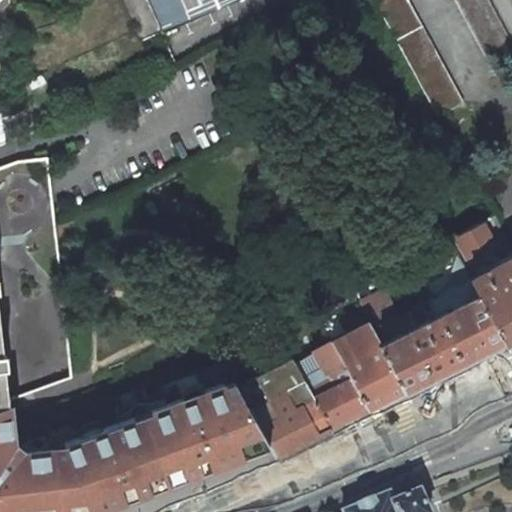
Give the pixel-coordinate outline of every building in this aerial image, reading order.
[(147,0),(162,32),(235,0),(147,0)] [(373,0),(437,117),(463,102),(407,0),(373,0)] [(454,0),(495,74),(511,64),(511,47),(486,0),(454,0)] [(0,166),(0,403),(6,401),(71,378),(54,224),(47,157),(16,160),(0,166)] [(492,243),(482,223),(456,237),(466,256),(492,243)] [(470,278),(504,340),(511,335),(511,252),(482,269),(483,271),(470,278)] [(420,303),(371,327),(380,342),(379,343),(405,390),(504,340),(470,278),(426,300),(434,315),(427,318),(420,303)] [(368,408),(405,390),(379,343),(380,342),(371,327),(368,321),(330,341),(368,408)] [(330,341),(295,363),(330,427),(368,408),(330,341)] [(295,363),(291,358),(238,384),(249,407),(250,406),(270,444),(275,454),(330,427),(295,363)] [(235,385),(233,380),(225,383),(227,388),(235,385)] [(143,402),(138,403),(168,483),(200,470),(270,444),(250,406),(249,407),(238,384),(235,385),(227,388),(225,383),(224,381),(204,389),(202,383),(198,382),(193,383),(188,385),(182,389),(180,392),(182,397),(160,405),(158,400),(151,403),(146,402),(143,402)] [(81,426),(77,430),(79,436),(64,442),(64,447),(65,454),(55,455),(54,448),(24,451),(10,441),(6,401),(0,403),(0,511),(85,511),(90,511),(168,483),(138,403),(133,406),(128,411),(121,414),(123,419),(107,425),(105,420),(98,419),(94,420),(85,423),(81,426)] [(64,447),(54,448),(55,455),(65,454),(64,447)] [(392,507),(387,497),(350,511),(423,511),(417,497),(392,507)]
